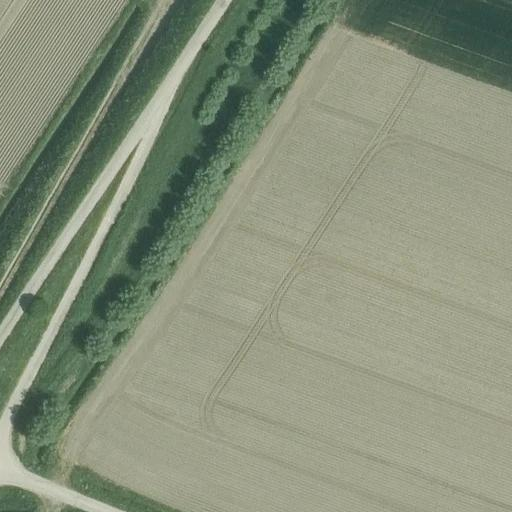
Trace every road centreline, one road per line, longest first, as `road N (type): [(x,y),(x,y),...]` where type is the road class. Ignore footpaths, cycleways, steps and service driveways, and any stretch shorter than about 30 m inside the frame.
road 1 (unclassified): [(0,433),(147,141),(155,104)]
road 2 (unclassified): [(155,104),(0,340)]
road 3 (unclassified): [(155,104),(222,0)]
